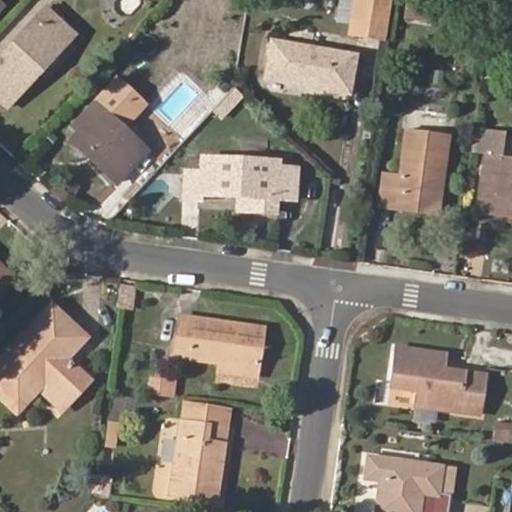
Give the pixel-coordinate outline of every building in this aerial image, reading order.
[(344,0),(343,16),(352,18),(354,0),(344,0)] [(349,35),(383,41),(389,0),(354,0),(352,18),(349,35)] [(412,0),(410,13),(420,15),(422,0),(412,0)] [(422,0),(420,15),(440,19),(443,0),(422,0)] [(0,58),(0,101),(7,108),(43,70),(37,63),(58,40),(54,36),(64,25),(71,17),(54,1),(0,58)] [(43,70),(75,36),(64,25),(54,36),(58,40),(37,63),(43,70)] [(265,77),(349,93),(355,56),(272,40),(265,77)] [(145,151),(121,127),(146,100),(120,77),(95,103),(101,109),(80,132),(108,160),(101,168),(116,182),(145,151)] [(95,103),(74,126),(80,132),(101,109),(95,103)] [(399,190),(441,195),(449,136),(407,131),(401,175),(384,173),(380,206),(396,208),(399,190)] [(101,168),(108,160),(80,132),(73,140),(101,168)] [(494,205),(511,207),(511,158),(486,154),(480,193),(496,196),(494,205)] [(276,199),(295,200),(297,169),(279,168),(280,162),(202,157),(201,172),(184,171),(182,199),(199,200),(199,195),(236,198),(245,199),(245,210),(275,213),(276,199)] [(396,208),(439,214),(441,195),(399,190),(396,208)] [(511,214),(493,212),(494,205),(496,196),(480,193),(477,214),(511,219),(511,214)] [(236,198),(235,210),(245,210),(245,199),(236,198)] [(511,214),(511,207),(494,205),(493,212),(511,214)] [(0,289),(12,276),(0,265),(0,289)] [(87,381),(65,359),(57,351),(77,330),(53,308),(0,363),(0,393),(17,410),(39,387),(46,381),(67,402),(87,381)] [(221,362),(255,368),(261,329),(179,316),(174,355),(221,362)] [(65,359),(85,338),(77,330),(57,351),(65,359)] [(416,405),(478,414),(484,375),(443,369),(435,367),(437,353),(398,347),(391,386),(418,391),(416,405)] [(443,369),(445,355),(437,353),(435,367),(443,369)] [(219,371),(254,376),(255,368),(221,362),(219,371)] [(39,387),(61,408),(67,402),(46,381),(39,387)] [(153,392),(171,396),(173,386),(156,383),(153,392)] [(182,423),(224,430),(227,409),(184,403),(182,423)] [(511,407),(497,405),(493,429),(511,432),(511,407)] [(105,445),(115,446),(118,423),(107,421),(105,445)] [(172,493),(215,500),(224,430),(182,423),(172,493)] [(492,437),(511,441),(511,432),(493,429),(492,437)] [(376,511),(445,511),(448,495),(438,493),(442,467),(368,456),(365,478),(381,481),(376,511)] [(448,495),(452,468),(442,467),(438,493),(448,495)]
